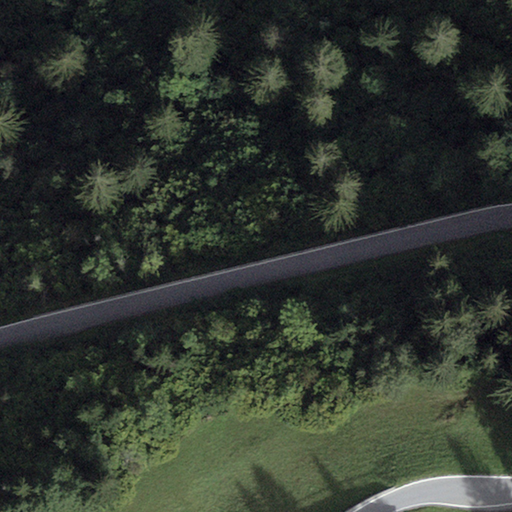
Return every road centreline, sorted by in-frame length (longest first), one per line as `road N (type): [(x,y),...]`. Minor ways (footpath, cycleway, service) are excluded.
road 1 (tertiary): [(511,218),(0,342)]
road 2 (tertiary): [(373,511),(434,491),(511,488)]
